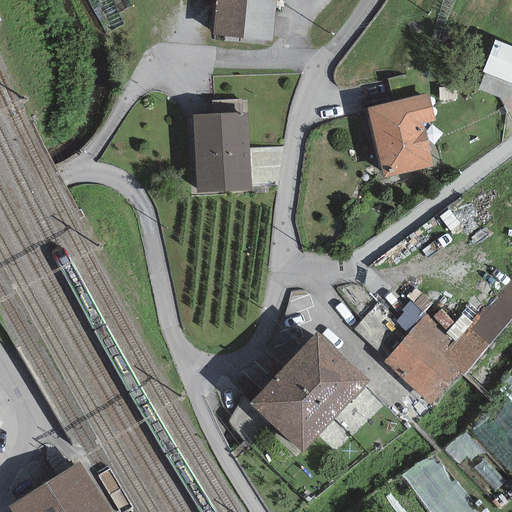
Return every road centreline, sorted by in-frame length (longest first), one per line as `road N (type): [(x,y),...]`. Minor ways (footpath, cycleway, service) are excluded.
road 1 (unclassified): [(0,212),(70,174),(98,171),(124,180),(148,213),(170,321),(192,380)]
road 2 (residential): [(286,286),(303,107),(370,0)]
road 3 (residential): [(286,286),(343,269),(390,241),(511,147)]
road 4 (unclassified): [(192,380),(261,511)]
road 5 (residential): [(192,380),(259,346),(286,286)]
road 6 (unclassified): [(0,486),(25,424),(0,367)]
